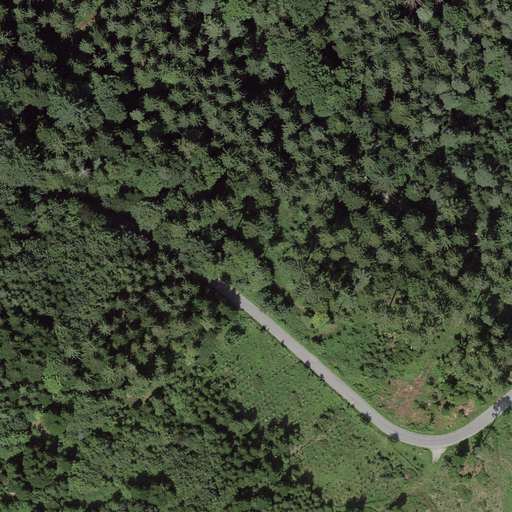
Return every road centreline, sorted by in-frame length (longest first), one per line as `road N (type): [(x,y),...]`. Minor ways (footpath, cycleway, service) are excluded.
road 1 (unclassified): [(0,181),(92,210),(177,255),(400,436),(459,437),(511,397)]
road 2 (track): [(210,0),(380,189),(511,254)]
road 3 (track): [(330,511),(413,487),(439,442)]
road 4 (track): [(39,511),(133,498),(162,511)]
